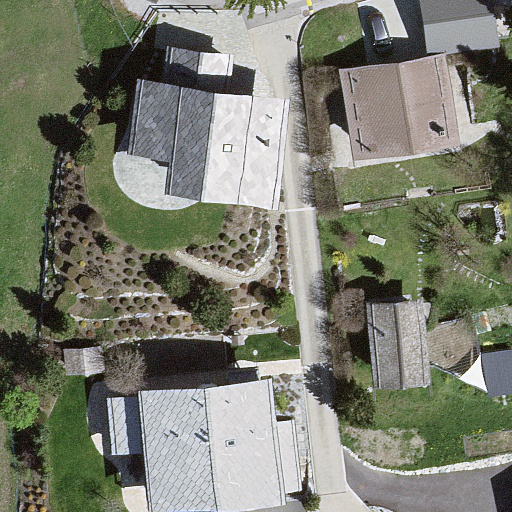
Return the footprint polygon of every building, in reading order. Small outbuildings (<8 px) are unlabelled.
[(421,0),(426,41),(499,34),(496,0),(421,0)] [(248,213),(264,104),(216,102),(216,69),(152,59),(150,88),(111,88),(101,158),(136,170),(134,199),(248,213)] [(430,60),(321,77),(332,158),(434,149),(430,60)] [(428,372),(425,287),(367,289),(371,374),(428,372)] [(238,387),(100,397),(117,511),(267,511),(295,510),(288,434),(250,439),(238,387)]
